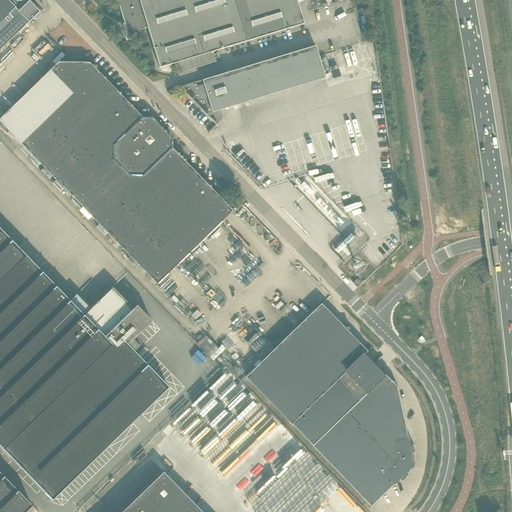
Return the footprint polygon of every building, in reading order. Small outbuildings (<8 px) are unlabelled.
[(0,0),(0,49),(39,12),(28,1),(24,5),(22,3),(25,1),(24,0),(11,0),(13,3),(12,5),(7,0),(0,0)] [(116,0),(124,23),(122,24),(126,36),(141,32),(142,30),(147,28),(159,68),(178,62),(181,72),(215,62),(212,52),(304,24),(301,14),(296,0),(116,0)] [(178,85),(178,86),(218,127),(218,126),(216,123),(218,121),(222,118),(219,110),(324,77),(313,44),(179,86),(178,85)] [(91,66),(89,63),(58,62),(49,70),(72,94),(20,144),(156,284),(232,211),(210,189),(211,188),(211,185),(208,185),(207,186),(185,162),(185,159),(182,159),(182,156),(179,156),(179,153),(176,153),(164,141),(164,136),(158,135),(154,132),(154,125),(149,125),(120,96),(120,95),(120,92),(117,92),(117,93),(96,71),(96,70),(96,65),(91,65),(91,66)] [(325,154),(338,149),(336,142),(341,140),(337,129),(330,131),(317,135),(320,146),(322,146),(325,154)] [(304,182),(301,185),(309,194),(313,190),(304,182)] [(320,198),(316,201),(325,210),(328,206),(320,198)] [(344,222),(331,209),(328,213),(340,226),(344,222)] [(0,447),(51,500),(168,387),(133,351),(139,345),(138,344),(138,345),(132,339),(151,321),(136,305),(132,309),(112,288),(83,316),(69,301),(71,299),(57,285),(55,287),(19,250),(0,230),(0,447)] [(247,377),(293,424),(313,446),(372,506),(395,485),(401,480),(402,482),(408,476),(407,474),(416,465),(413,453),(415,452),(414,444),(411,445),(410,438),(409,438),(398,386),(387,375),(385,377),(378,369),(380,367),(374,361),(372,363),(365,355),(368,351),(350,333),(350,327),(345,327),(322,304),(247,377)] [(173,419),(203,454),(261,404),(230,369),(173,419)] [(200,511),(162,472),(121,511),(200,511)] [(0,511),(24,511),(31,506),(0,474),(0,511)]
